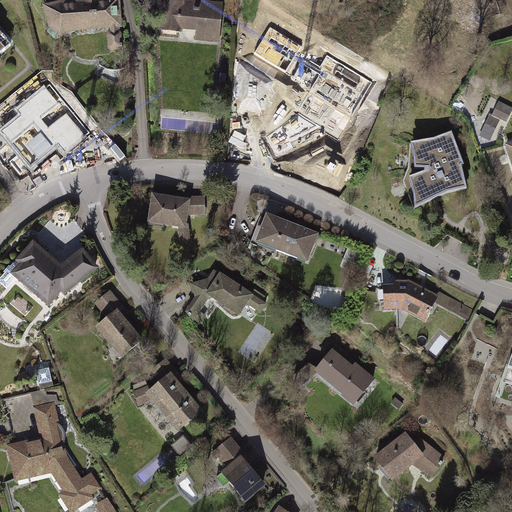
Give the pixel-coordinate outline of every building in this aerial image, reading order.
[(120,0),(70,0),(43,3),(47,28),(59,37),(79,31),(110,29),(111,32),(108,34),(109,51),(124,50),(122,33),(121,32),(121,28),(124,28),(120,0)] [(219,43),(223,3),(192,0),(160,0),(157,31),(181,33),(181,30),(196,31),(195,41),(219,43)] [(0,31),(0,54),(11,46),(0,31)] [(296,77),(322,110),(352,127),(381,75),(361,63),(349,84),(344,88),(338,84),(318,59),(308,53),(293,64),(301,74),(296,77)] [(22,115),(2,131),(31,166),(58,144),(65,152),(85,136),(67,113),(49,128),(41,118),(58,103),(46,88),(18,110),(22,115)] [(480,136),(490,141),(500,119),(507,123),(511,112),(511,106),(489,96),(477,120),(486,124),(480,136)] [(464,166),(452,134),(433,140),(410,144),(413,153),(413,169),(424,169),(424,172),(408,179),(414,194),(414,207),(446,193),(467,189),(462,167),(464,166)] [(153,193),(148,223),(179,227),(187,228),(188,220),(189,216),(206,215),(206,197),(187,197),(187,199),(153,193)] [(267,213),(256,242),(309,262),(320,234),(267,213)] [(187,228),(179,227),(180,240),(190,239),(188,220),(187,228)] [(18,263),(10,273),(48,306),(61,292),(64,295),(98,268),(82,248),(61,264),(32,240),(15,260),(18,263)] [(209,278),(191,284),(195,298),(186,313),(200,323),(214,300),(239,316),(248,305),(255,295),(215,269),(209,278)] [(404,311),(425,320),(439,298),(402,281),(378,287),(384,312),(404,311)] [(268,305),(255,295),(248,305),(262,314),(268,305)] [(130,318),(111,297),(97,310),(107,320),(95,330),(127,365),(143,350),(121,326),(130,318)] [(354,367),(334,350),(318,369),(316,372),(318,374),(343,395),(342,396),(355,407),(376,380),(356,364),(354,367)] [(316,372),(318,369),(311,362),(296,375),(304,385),(318,374),(316,372)] [(37,374),(43,390),(56,385),(49,369),(37,374)] [(179,384),(168,371),(158,379),(161,384),(151,392),(149,386),(132,393),(140,409),(151,404),(178,436),(198,419),(174,390),(179,384)] [(40,437),(6,445),(15,483),(51,474),(63,492),(59,495),(69,511),(74,511),(95,499),(93,495),(102,489),(92,473),(82,479),(67,452),(65,446),(63,447),(57,422),(60,422),(55,403),(33,408),(40,437)] [(406,431),(374,460),(398,487),(416,470),(436,483),(454,462),(406,431)] [(184,437),(174,445),(181,453),(191,444),(184,437)] [(255,465),(232,437),(213,452),(227,469),(222,473),(246,502),(266,486),(252,468),(255,465)] [(117,511),(108,498),(95,505),(99,511),(117,511)]
